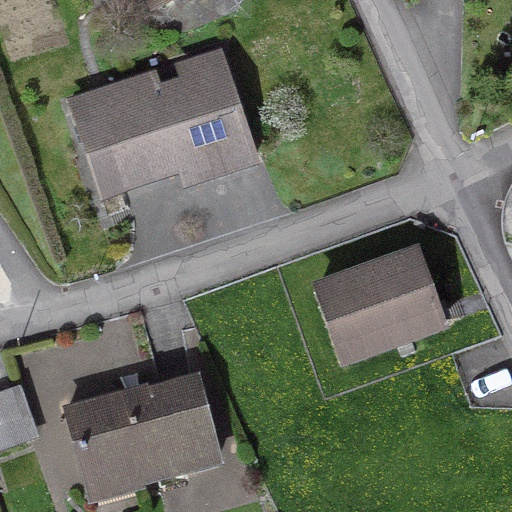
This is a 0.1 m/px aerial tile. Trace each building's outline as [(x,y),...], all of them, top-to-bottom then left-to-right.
[(151,0),(156,9),(174,0),(151,0)] [(111,151),(124,190),(178,172),(182,187),(252,164),(222,73),(159,94),(154,80),(72,107),(87,152),(111,151)] [(417,258),(316,294),(341,363),(442,327),(417,258)] [(128,396),(66,411),(88,494),(216,462),(195,384),(130,402),(128,396)] [(12,391),(0,395),(0,449),(29,439),(12,391)]
